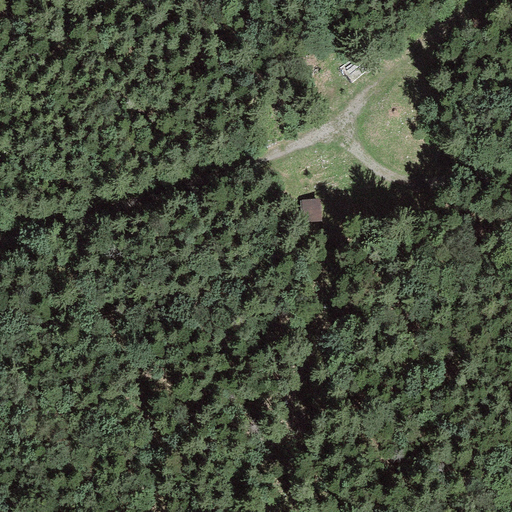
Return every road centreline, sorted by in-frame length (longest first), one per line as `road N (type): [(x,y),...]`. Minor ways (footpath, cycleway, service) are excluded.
road 1 (track): [(511,169),(452,182),(391,177),(345,135),(179,194),(0,234)]
road 2 (track): [(482,0),(366,96),(345,135)]
